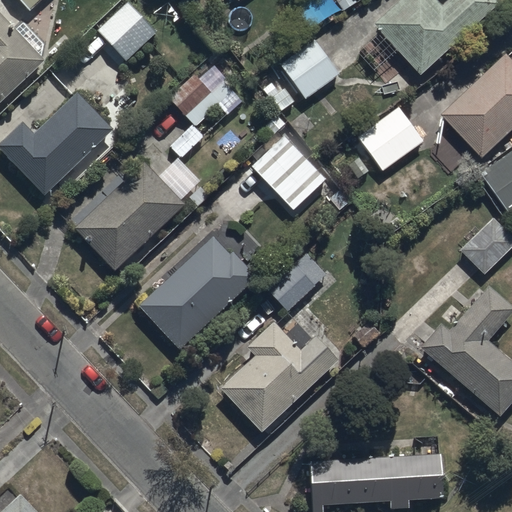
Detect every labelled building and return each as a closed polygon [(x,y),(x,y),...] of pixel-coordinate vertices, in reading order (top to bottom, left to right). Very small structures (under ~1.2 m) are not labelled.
[(126,0),(123,0),(95,28),(125,58),(155,29),(126,0)] [(335,0),(343,11),(357,0),(335,0)] [(498,0),(446,0),(443,4),(439,0),(395,0),(373,21),(421,72),(498,0)] [(0,102),(46,58),(0,10),(0,102)] [(288,73),(306,97),(340,73),(314,37),(271,68),(279,80),(288,73)] [(441,112),(482,156),(511,128),(511,56),(506,50),(441,112)] [(201,78),(199,75),(194,71),(192,72),(167,97),(196,127),(234,90),(224,80),(227,77),(215,64),(201,78)] [(22,118),(0,138),(0,144),(46,192),(114,127),(77,88),(34,130),(22,118)] [(398,102),(357,131),(383,170),(425,141),(398,102)] [(251,164),(294,207),(326,176),(283,133),(251,164)] [(511,209),(511,147),(481,170),(510,211),(511,209)] [(144,159),(73,223),(114,268),(186,202),(183,198),(187,194),(197,205),(210,193),(199,180),(201,178),(179,154),(157,174),(144,159)] [(511,233),(493,215),(461,248),(486,272),(511,246),(511,233)] [(212,233),(137,299),(180,347),(260,275),(235,247),(229,252),(212,233)] [(263,289),(285,311),(326,272),(305,250),(263,289)] [(511,400),(511,357),(489,337),(511,310),(511,303),(490,284),(450,329),(440,321),(420,344),(499,414),(511,400)] [(254,351),(220,383),(262,428),(339,355),(318,333),(302,348),(275,318),(247,344),(254,351)] [(443,452),(311,457),(312,511),(324,511),(324,503),(391,500),(391,507),(409,507),(409,497),(444,495),(443,452)] [(41,511),(22,492),(1,511),(41,511)]
